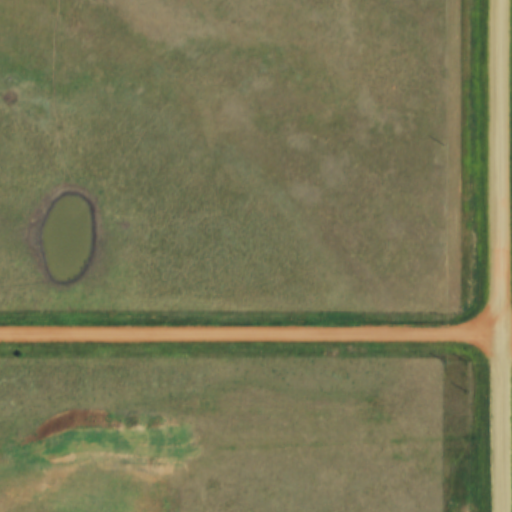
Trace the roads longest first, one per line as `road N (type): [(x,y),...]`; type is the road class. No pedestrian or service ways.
road 1 (residential): [(502,0),(507,511)]
road 2 (residential): [(0,338),(504,338)]
